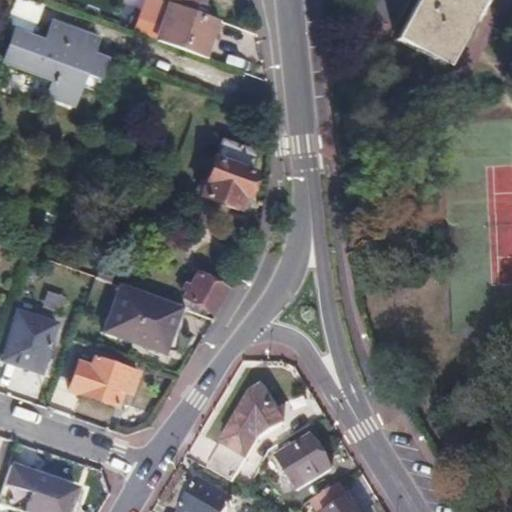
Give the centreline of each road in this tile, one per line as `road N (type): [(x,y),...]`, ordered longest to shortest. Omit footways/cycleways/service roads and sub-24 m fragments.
road 1 (tertiary): [(350,409),(306,179)]
road 2 (tertiary): [(306,179),(289,0)]
road 3 (residential): [(306,179),(294,262),(271,310),(241,338)]
road 4 (residential): [(241,338),(149,470)]
road 5 (residential): [(0,417),(149,470)]
road 6 (residential): [(350,409),(311,355),(276,334),(241,338)]
road 7 (tertiary): [(412,511),(350,409)]
